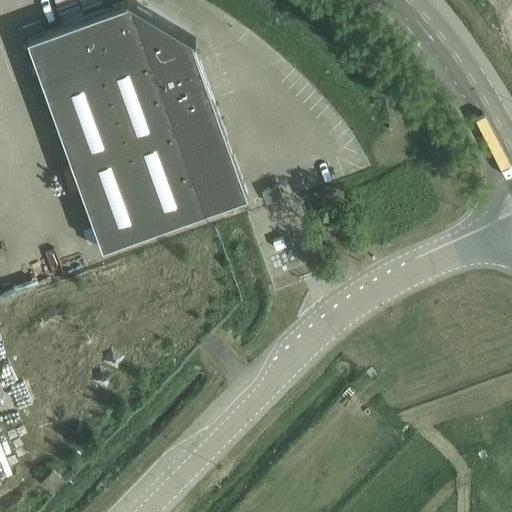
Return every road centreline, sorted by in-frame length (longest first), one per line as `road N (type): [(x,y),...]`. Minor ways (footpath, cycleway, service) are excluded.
road 1 (unclassified): [(143,511),(364,294),(511,232)]
road 2 (unclassified): [(511,156),(481,97),(408,0)]
